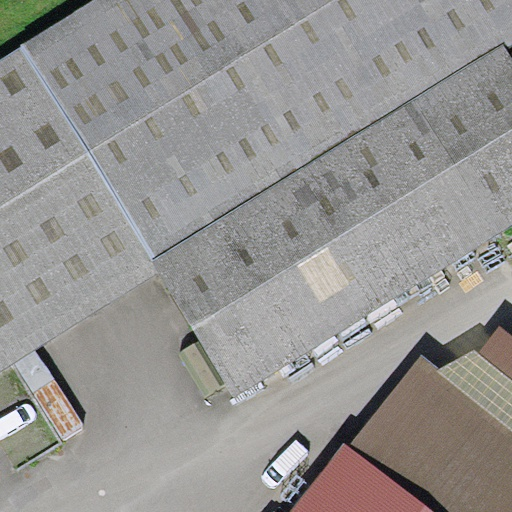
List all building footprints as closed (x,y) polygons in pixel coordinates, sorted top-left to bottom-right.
[(511,0),(124,0),(19,64),(145,271),(493,60),(511,48),(511,0)] [(511,221),(511,91),(493,60),(145,271),(222,397),(511,221)] [(0,75),(0,358),(145,271),(19,64),(0,75)] [(511,511),(511,445),(410,367),(337,460),(404,511),(511,511)] [(404,511),(337,460),(297,511),(404,511)]
